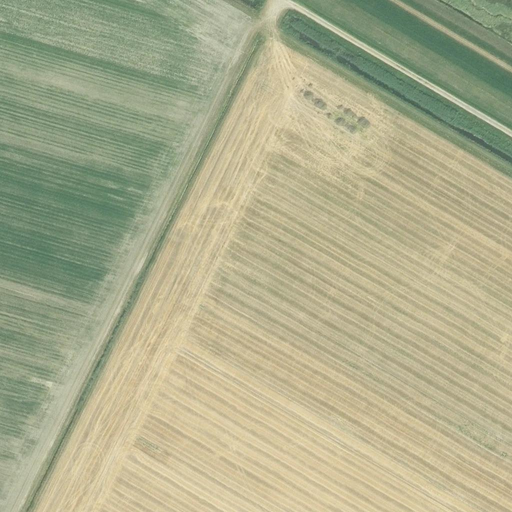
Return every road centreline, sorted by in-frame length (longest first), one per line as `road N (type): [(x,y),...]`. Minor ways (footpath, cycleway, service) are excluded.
road 1 (track): [(271,0),(10,511)]
road 2 (track): [(289,0),(511,131)]
